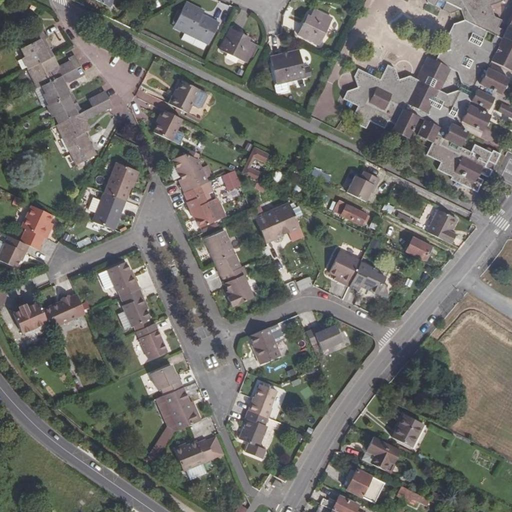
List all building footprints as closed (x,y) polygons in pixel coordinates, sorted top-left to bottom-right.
[(511,67),(511,39),(504,33),(497,29),(500,22),(493,18),(489,8),(500,4),(501,0),(423,0),(425,3),(447,15),(458,11),(462,22),(451,26),(443,41),(447,51),(437,54),(433,62),(448,70),(454,73),(458,83),(454,91),(445,94),(438,91),(415,79),(410,77),(398,80),(394,69),(387,66),(380,80),(373,77),(375,71),(369,68),(366,73),(358,69),(354,77),(357,88),(346,91),(342,100),(346,102),(345,106),(350,108),(352,105),(357,107),(354,114),(355,115),(356,115),(356,116),(357,116),(357,117),(358,118),(358,119),(358,120),(358,121),(358,122),(358,123),(357,124),(357,125),(366,129),(369,122),(384,129),(387,122),(394,125),(398,118),(414,125),(418,118),(424,121),(417,135),(432,143),(426,155),(441,162),(437,169),(451,177),(450,179),(454,181),(453,184),(460,187),(461,185),(477,192),(481,185),(483,180),(477,177),(479,173),(488,178),(500,154),(487,148),(485,151),(474,145),(470,152),(457,147),(454,145),(461,131),(455,128),(458,122),(474,129),(482,113),(467,105),(469,102),(484,109),(490,98),(493,92),(497,84),(495,78),(498,74),(486,68),(490,62),(510,72),(511,67)] [(186,4),(175,25),(176,25),(186,30),(185,33),(209,45),(219,24),(212,20),(211,21),(202,17),(201,16),(200,18),(197,17),(200,11),(186,4)] [(303,22),(297,35),(319,45),(332,19),(313,10),(310,17),(307,24),(303,22)] [(231,30),(220,50),(247,63),(256,46),(248,42),(241,39),(242,35),(231,30)] [(21,50),(31,69),(53,58),(43,39),(45,38),(41,31),(25,39),(28,47),(21,50)] [(270,60),(276,86),(275,86),(274,88),(276,94),(277,96),(288,93),(289,91),(287,83),(311,77),(308,64),(302,66),(299,53),(288,56),(289,59),(282,60),(282,57),(270,60)] [(28,70),(38,89),(42,87),(61,77),(65,75),(79,68),(74,56),(67,60),(69,64),(57,70),(56,67),(58,67),(53,58),(31,69),(28,70)] [(425,59),(415,79),(438,91),(448,70),(433,62),(425,59)] [(68,81),(69,83),(83,76),(79,68),(65,75),(68,81)] [(497,84),(493,92),(500,95),(507,79),(498,74),(495,78),(497,84)] [(42,87),(50,104),(70,94),(64,83),(61,77),(42,87)] [(204,94),(181,83),(174,97),(171,96),(167,105),(186,114),(190,106),(197,109),(200,108),(205,98),(204,94)] [(89,100),(92,108),(108,100),(104,93),(89,100)] [(49,105),(58,124),(80,113),(71,94),(70,94),(50,104),(49,105)] [(62,136),(71,153),(77,165),(96,155),(90,143),(86,134),(85,133),(84,134),(82,131),(88,128),(85,121),(112,107),(108,100),(92,108),(80,113),(58,124),(59,125),(64,134),(62,136)] [(502,104),(498,112),(504,115),(508,107),(502,104)] [(167,113),(157,134),(170,141),(175,131),(180,120),(167,113)] [(482,113),(474,129),(480,132),(488,116),(482,113)] [(394,125),(392,131),(407,139),(414,125),(398,118),(394,125)] [(175,131),(170,141),(177,144),(182,134),(175,131)] [(461,131),(454,145),(457,147),(464,133),(461,131)] [(241,174),(254,181),(258,172),(250,168),(255,159),(262,163),(267,154),(253,147),(241,174)] [(185,154),(172,159),(174,165),(180,177),(181,180),(183,184),(180,185),(184,193),(200,186),(207,182),(205,179),(201,168),(197,160),(199,155),(191,151),(188,156),(185,154)] [(104,193),(125,201),(130,187),(137,171),(116,163),(104,193)] [(174,165),(168,168),(174,180),(180,177),(174,165)] [(207,165),(201,168),(205,179),(212,176),(207,165)] [(137,171),(130,187),(132,188),(139,172),(137,171)] [(222,176),(228,191),(240,186),(233,171),(222,176)] [(277,186),(282,174),(276,171),(270,183),(277,186)] [(379,180),(363,172),(359,180),(354,177),(346,193),(365,203),(370,193),(373,187),(375,187),(379,180)] [(326,184),(314,178),(312,184),(323,189),(326,184)] [(199,228),(226,216),(218,198),(207,202),(204,203),(201,196),(204,195),(200,186),(184,193),(188,201),(186,202),(190,210),(191,210),(195,218),(199,228)] [(104,193),(103,193),(100,200),(95,213),(92,222),(113,230),(125,201),(104,193)] [(95,213),(100,200),(94,197),(88,211),(95,213)] [(338,201),(334,209),(342,213),(341,216),(360,225),(362,219),(365,221),(368,216),(348,207),(350,204),(347,202),(346,204),(339,200),(338,201)] [(384,203),(381,210),(390,214),(394,207),(384,203)] [(255,219),(265,242),(299,227),(289,204),(255,219)] [(28,245),(37,250),(43,238),(45,239),(51,227),(47,226),(49,222),(52,216),(31,205),(21,227),(25,229),(19,241),(28,245)] [(334,209),(332,216),(339,220),(341,216),(342,213),(334,209)] [(455,219),(437,211),(426,233),(446,243),(449,235),(447,234),(455,219)] [(411,220),(397,213),(395,218),(409,225),(411,220)] [(457,220),(455,219),(447,234),(449,235),(457,220)] [(211,252),(210,253),(221,276),(240,268),(224,231),(205,239),(211,252)] [(19,241),(7,236),(4,243),(0,241),(0,260),(15,268),(19,260),(23,252),(24,253),(28,245),(19,241)] [(412,237),(405,252),(423,261),(431,246),(412,237)] [(337,281),(348,287),(360,262),(339,251),(329,273),(339,278),(337,281)] [(117,290),(121,297),(139,289),(136,282),(134,283),(125,262),(96,275),(103,290),(111,287),(113,292),(117,290)] [(360,286),(382,296),(385,289),(384,285),(381,284),(384,278),(375,273),(376,271),(360,263),(348,287),(358,291),(360,286)] [(240,268),(221,276),(227,291),(229,295),(226,297),(231,307),(253,298),(243,275),(246,274),(243,266),(240,268)] [(46,274),(33,278),(35,285),(47,281),(46,274)] [(296,284),(299,292),(313,286),(309,278),(296,284)] [(121,297),(120,297),(124,305),(122,306),(124,311),(131,327),(133,326),(148,319),(150,319),(141,298),(143,297),(139,289),(121,297)] [(46,322),(49,329),(84,314),(76,295),(69,298),(68,296),(61,299),(61,301),(41,310),(46,322)] [(12,313),(21,334),(46,322),(41,310),(37,302),(25,307),(24,304),(18,306),(20,310),(12,313)] [(125,330),(131,327),(124,311),(118,314),(125,330)] [(133,326),(136,332),(151,325),(148,319),(133,326)] [(136,332),(148,360),(167,352),(154,324),(151,325),(136,332)] [(268,328),(275,344),(283,340),(276,324),(268,328)] [(312,333),(320,352),(342,343),(335,327),(327,330),(322,332),(321,329),(312,333)] [(275,344),(268,328),(249,336),(258,356),(256,357),(259,365),(280,356),(275,344)] [(161,388),(165,395),(182,388),(179,380),(177,381),(170,365),(151,374),(158,390),(161,388)] [(267,419),(271,408),(270,408),(276,391),(260,384),(252,403),(251,402),(248,411),(267,419)] [(163,396),(178,430),(200,421),(194,407),(191,408),(190,407),(182,388),(165,395),(163,396)] [(178,430),(163,396),(154,400),(167,429),(156,447),(162,451),(175,432),(178,430)] [(266,449),(259,446),(267,426),(264,426),(267,419),(248,411),(245,419),(247,419),(240,438),(249,442),(246,452),(262,458),(266,449)] [(392,438),(410,448),(422,425),(404,416),(392,438)] [(206,441),(213,458),(222,455),(214,437),(206,441)] [(385,471),(391,473),(395,466),(394,465),(401,451),(373,437),(362,460),(385,471)] [(174,451),(183,472),(213,458),(206,441),(205,440),(197,444),(196,442),(174,451)] [(155,463),(162,451),(156,447),(148,459),(155,463)] [(346,490),(374,503),(383,484),(356,470),(355,472),(351,470),(348,478),(352,480),(348,488),(346,490)] [(343,486),(348,488),(352,480),(348,478),(343,486)] [(415,500),(426,506),(429,500),(402,487),(397,496),(413,504),(415,500)] [(433,492),(429,500),(434,503),(438,495),(433,492)] [(434,503),(440,506),(442,502),(444,498),(438,495),(434,503)] [(335,511),(355,511),(358,506),(339,497),(335,505),(323,498),(320,504),(335,511)] [(442,502),(440,506),(452,511),(454,507),(442,502)]
